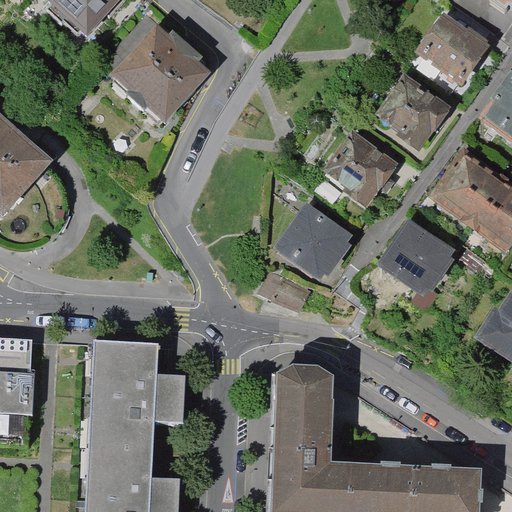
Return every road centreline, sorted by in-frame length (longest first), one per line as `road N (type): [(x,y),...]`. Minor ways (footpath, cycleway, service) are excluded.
road 1 (residential): [(230,325),(164,197),(231,53),(175,0)]
road 2 (residential): [(511,453),(337,343),(230,325)]
road 3 (residential): [(511,57),(345,292)]
road 4 (residential): [(12,302),(230,325)]
road 5 (residential): [(224,511),(230,325)]
